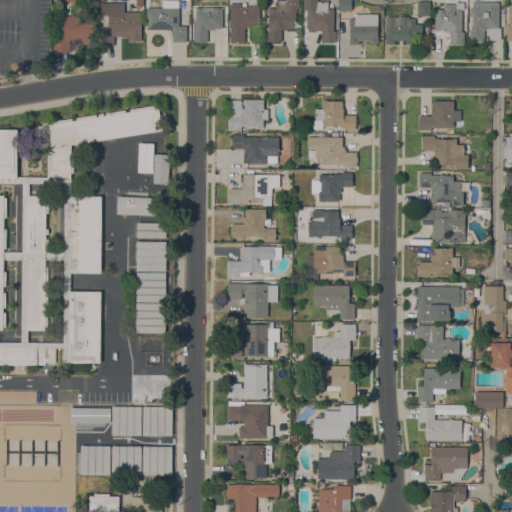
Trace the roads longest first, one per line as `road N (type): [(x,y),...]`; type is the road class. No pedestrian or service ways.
road 1 (residential): [(0,98),(159,75),(511,78)]
road 2 (residential): [(195,511),(200,75)]
road 3 (residential): [(396,511),(388,368),(391,78)]
